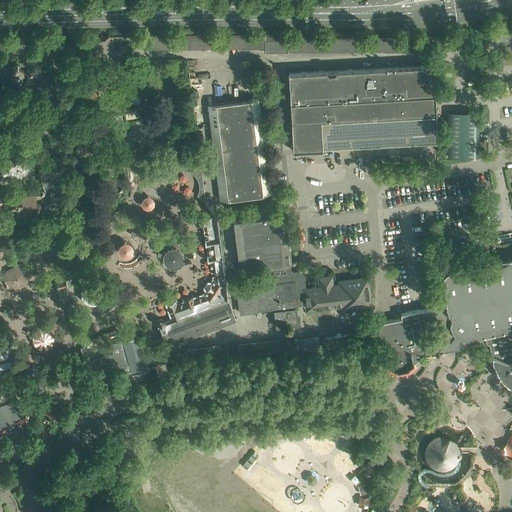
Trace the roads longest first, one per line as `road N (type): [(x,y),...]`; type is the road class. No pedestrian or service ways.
road 1 (secondary): [(0,18),(334,11)]
road 2 (secondary): [(334,11),(410,14),(500,0)]
